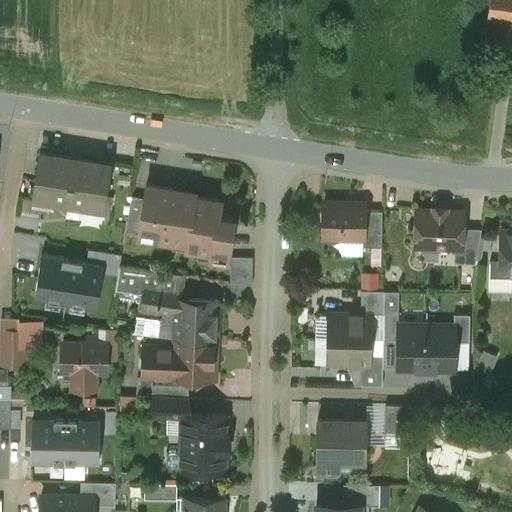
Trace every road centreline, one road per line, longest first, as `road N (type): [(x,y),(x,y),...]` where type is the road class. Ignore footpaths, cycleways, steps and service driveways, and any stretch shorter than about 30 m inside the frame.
road 1 (residential): [(276,150),(269,511)]
road 2 (tertiary): [(0,105),(276,150)]
road 3 (tertiary): [(276,150),(511,179)]
